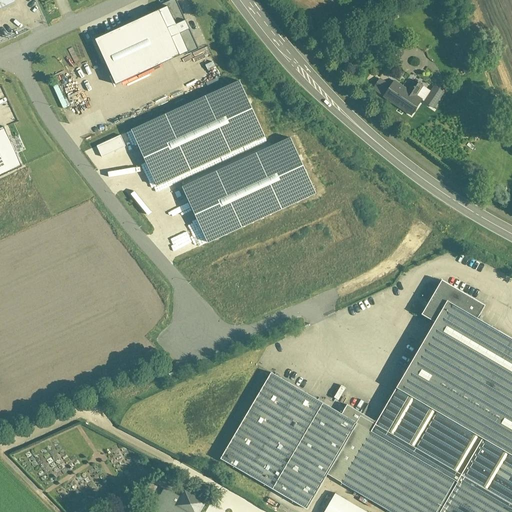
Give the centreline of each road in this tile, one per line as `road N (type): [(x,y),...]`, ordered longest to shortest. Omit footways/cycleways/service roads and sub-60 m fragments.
road 1 (primary): [(511,236),(369,139),(314,88),(243,0)]
road 2 (residential): [(255,511),(84,408),(0,442)]
road 3 (residential): [(124,0),(0,56)]
